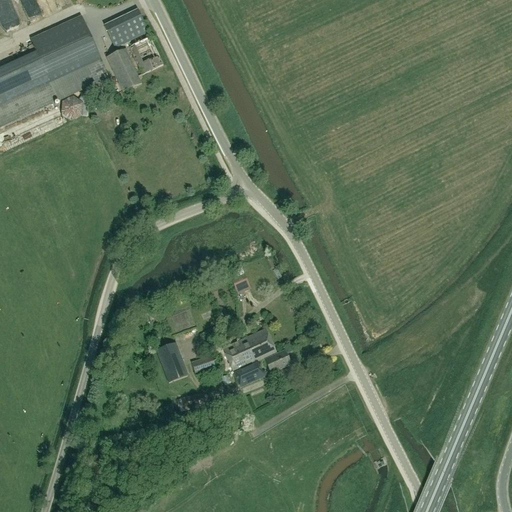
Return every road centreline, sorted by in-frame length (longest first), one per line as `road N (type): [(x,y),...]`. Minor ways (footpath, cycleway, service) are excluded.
road 1 (unclassified): [(44,511),(122,255),(158,224),(248,187)]
road 2 (unclassified): [(428,511),(306,261),(248,187)]
road 3 (primary): [(426,511),(511,312)]
road 4 (unclassified): [(248,187),(153,0)]
